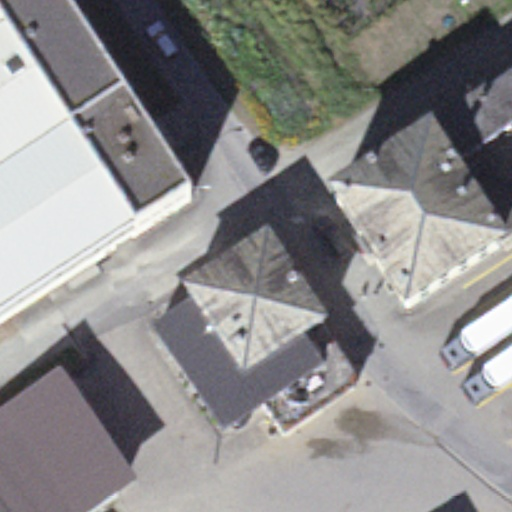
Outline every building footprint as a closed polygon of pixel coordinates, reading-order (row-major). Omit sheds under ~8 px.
[(71,0),(0,0),(0,325),(198,202),(71,0)] [(511,66),(438,118),(464,156),(511,124),(511,66)] [(407,300),(511,238),(511,181),(494,156),(471,170),(464,156),(438,118),(434,110),(330,179),(407,300)] [(195,295),(153,323),(224,433),(333,362),(313,332),(333,319),(270,225),(185,280),(195,295)] [(0,411),(0,511),(91,511),(140,479),(59,368),(0,411)]
